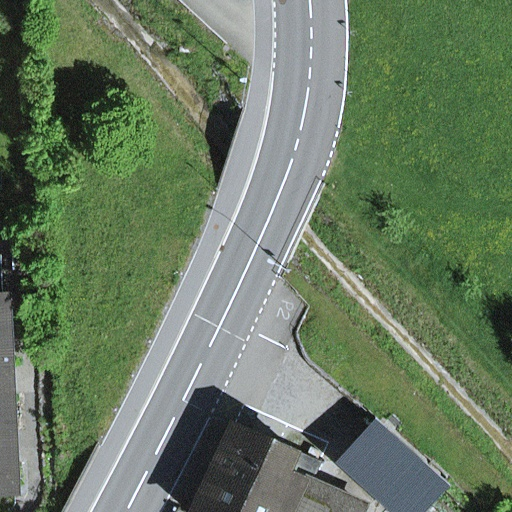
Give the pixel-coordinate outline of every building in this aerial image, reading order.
[(0,364),(9,364),(6,300),(0,300),(0,364)] [(0,364),(0,427),(12,427),(9,364),(0,364)] [(319,464),(235,426),(195,511),(361,511),(363,509),(310,485),(319,464)] [(0,492),(15,492),(12,427),(0,427),(0,492)] [(379,428),(344,466),(394,511),(420,511),(427,505),(410,490),(427,471),(379,428)]
